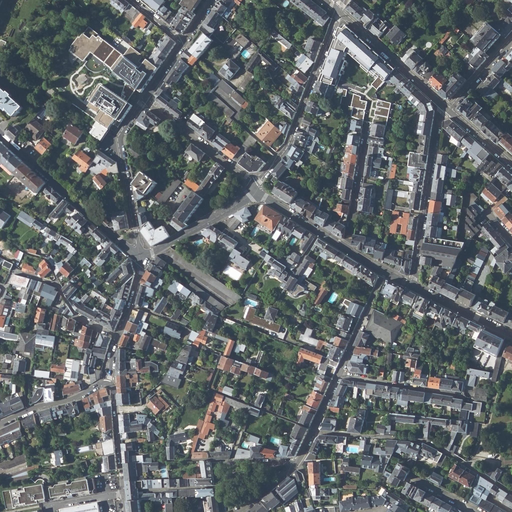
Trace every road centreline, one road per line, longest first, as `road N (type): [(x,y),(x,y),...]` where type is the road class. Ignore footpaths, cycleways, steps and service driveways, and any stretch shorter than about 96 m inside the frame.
road 1 (residential): [(511,493),(429,441),(313,429)]
road 2 (residential): [(339,11),(286,148),(254,196)]
road 3 (residential): [(0,132),(140,255)]
road 4 (residential): [(413,286),(437,120),(448,110)]
road 5 (residential): [(313,429),(209,388),(221,355),(230,357),(238,339)]
road 6 (residential): [(140,255),(120,141),(147,101)]
road 7 (residential): [(339,11),(448,110)]
road 8 (residential): [(147,101),(243,174),(254,196)]
road 9 (residential): [(300,462),(217,464),(222,511)]
road 10 (residential): [(140,255),(254,196)]
road 11 (residential): [(366,126),(347,248)]
road 12 (residential): [(339,374),(458,394)]
